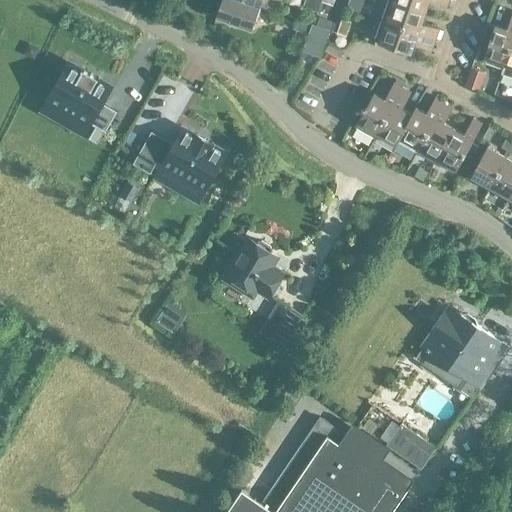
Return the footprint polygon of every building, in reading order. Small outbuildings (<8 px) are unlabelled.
[(252,28),(260,6),(244,0),(221,0),(216,15),(252,28)] [(316,0),(305,0),(303,6),(317,11),(321,1),(316,0)] [(422,22),(426,10),(395,0),(388,0),(382,18),(435,37),(438,27),(422,22)] [(429,0),(430,0),(446,5),(447,0),(395,0),(426,10),(429,0)] [(495,65),(503,67),(511,42),(511,14),(507,28),(495,23),(494,26),(487,23),(481,41),(488,43),(482,60),(495,65)] [(328,29),(298,18),(294,29),(308,34),(302,50),(319,56),(328,29)] [(432,46),(435,37),(382,18),(375,39),(412,52),(416,40),(432,46)] [(511,75),(511,42),(503,67),(502,72),(511,75)] [(464,86),(478,91),(485,72),(470,67),(464,86)] [(99,111),(107,96),(95,89),(96,87),(80,77),(79,80),(66,72),(46,106),(102,140),(114,120),(99,111)] [(378,132),(404,87),(394,81),(386,97),(375,91),(356,125),(375,136),(376,136),(378,132)] [(398,140),(412,112),(402,107),(411,91),(404,87),(378,132),(397,143),(398,140)] [(419,146),(444,100),(436,95),(427,111),(416,105),(412,113),(412,112),(398,140),(417,151),(419,146)] [(419,146),(436,156),(454,126),(444,121),(452,105),(444,100),(419,146)] [(434,160),(454,172),(482,122),(473,117),(464,132),(454,126),(436,156),(434,160)] [(502,146),(510,151),(511,147),(511,138),(507,136),(502,146)] [(197,203),(218,169),(205,161),(206,159),(191,149),(189,152),(176,144),(168,159),(145,146),(126,177),(143,187),(150,175),(197,203)] [(472,174),(491,185),(506,155),(495,149),(488,145),(472,174)] [(491,185),(510,196),(511,191),(511,158),(506,155),(491,185)] [(270,296),(284,273),(270,265),(277,255),(271,252),(272,250),(271,246),(262,240),(258,241),(257,243),(251,240),(237,262),(235,263),(231,269),(231,272),(228,277),(254,292),(257,288),(270,296)] [(174,334),(186,316),(168,304),(156,322),(174,334)] [(303,314),(291,307),(272,339),(283,346),(303,314)] [(488,381),(510,346),(477,325),(476,321),(470,317),(466,318),(463,315),(456,326),(444,318),(435,332),(447,339),(440,350),(488,381)] [(262,502),(242,488),(225,511),(392,511),(408,489),(328,434),(335,425),(321,416),(262,502)] [(437,447),(402,423),(387,445),(422,469),(437,447)]
